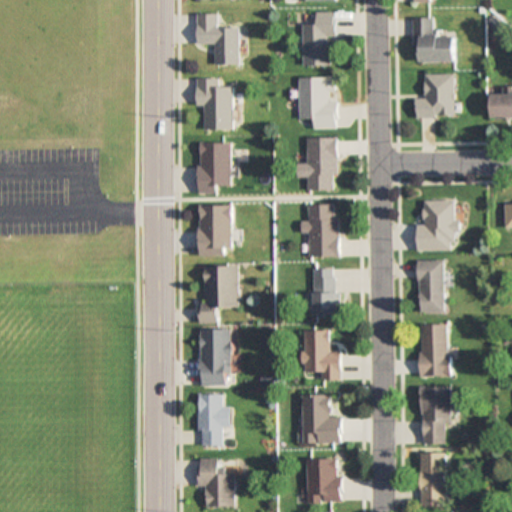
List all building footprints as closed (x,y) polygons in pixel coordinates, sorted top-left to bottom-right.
[(317,23),(303,23),(304,66),(331,66),(331,37),(337,36),(337,12),(317,12),(317,23)] [(241,27),(219,27),(219,14),(198,14),(198,44),(217,44),(217,64),(241,64),(241,27)] [(415,17),(415,61),(456,61),(456,35),(435,35),(435,17),(415,17)] [(417,98),(417,116),(456,116),(456,74),(426,74),(426,98),(417,98)] [(300,77),(300,119),(315,119),(315,129),(339,129),(339,101),(330,101),(330,92),(338,92),(338,77),(300,77)] [(198,78),(198,105),(206,105),(206,130),(234,130),(234,87),(221,87),(221,78),(198,78)] [(511,92),(496,93),(497,119),(511,118),(511,92)] [(339,137),(308,137),(308,164),(298,164),(298,178),(308,178),(308,190),(339,190),(339,137)] [(232,186),(232,143),(201,143),(201,194),(220,194),(220,186),(232,186)] [(418,224),(418,252),(457,252),(457,201),(425,201),(425,224),(418,224)] [(310,233),(310,257),(340,257),(340,204),(309,204),(310,222),(302,222),(302,233),(310,233)] [(201,205),(201,255),(234,255),(234,205),(201,205)] [(445,261),(419,261),(419,313),(445,313),(445,261)] [(241,265),(204,266),(204,323),(221,323),(221,307),(242,307),(241,265)] [(341,269),(316,269),(316,316),(341,316),(341,269)] [(450,376),(450,325),(421,325),(421,376),(450,376)] [(202,329),(202,385),(234,385),(234,329),(202,329)] [(331,330),(305,331),(305,373),(323,373),(323,381),(343,381),(343,352),(331,352),(331,330)] [(451,387),(422,387),(423,444),(451,444),(451,387)] [(225,395),(201,395),(201,446),(224,446),(225,395)] [(305,443),(344,443),(344,417),(334,417),(334,395),(305,395),(305,443)] [(424,453),(424,506),(449,506),(449,453),(424,453)] [(237,507),(236,474),(222,474),(222,458),(202,459),(202,486),(209,485),(209,507),(237,507)] [(310,459),(310,502),(344,502),(344,459),(310,459)]
